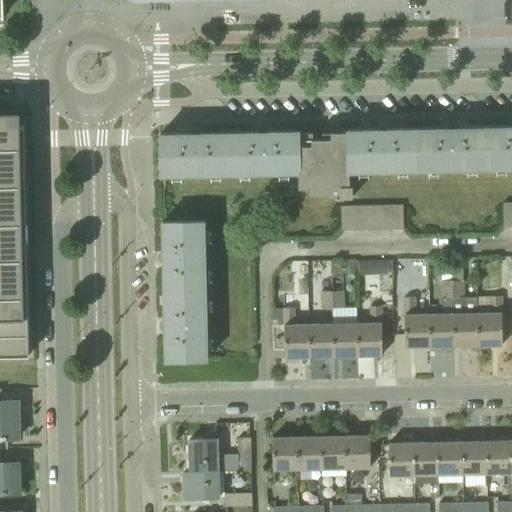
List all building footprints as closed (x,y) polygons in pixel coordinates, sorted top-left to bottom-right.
[(456,126),(451,126),(447,126),(447,128),(416,129),(417,143),(417,171),(486,170),(486,127),(456,128),(456,126)] [(511,126),(486,127),(486,170),(511,169),(511,126)] [(0,356),(29,356),(28,288),(24,127),(0,127),(0,356)] [(417,171),(417,143),(416,129),(387,129),(387,127),(377,128),(377,130),(347,130),(347,139),(347,144),(348,172),(349,172),(417,171)] [(229,133),(230,161),(230,175),(298,173),(299,173),(298,140),(298,131),(268,132),(268,130),(258,130),(258,132),(229,133)] [(200,131),(195,131),(190,131),(190,134),(160,134),(161,176),(230,175),(230,161),(229,133),(200,133),(200,131)] [(348,172),(347,144),(347,139),(298,140),(299,173),(298,173),(299,188),(310,188),(310,194),(332,194),(336,198),(353,197),(352,186),(350,186),(349,172),(348,172)] [(511,227),(511,203),(502,203),(503,228),(511,227)] [(391,205),(378,206),(379,230),(391,230),(391,205)] [(391,205),(391,230),(403,229),(403,205),(391,205)] [(354,230),(353,206),(341,206),(341,231),(354,230)] [(366,206),(353,206),(354,230),(366,230),(366,206)] [(366,230),(379,230),(378,206),(366,206),(366,230)] [(206,291),(205,256),(204,222),(162,222),(163,253),(161,253),(161,263),(163,263),(163,292),(206,291)] [(360,260),(361,270),(389,269),(389,259),(360,260)] [(310,282),(330,282),(330,260),(310,260),(310,282)] [(452,267),(452,281),(454,346),(477,346),(477,313),(477,298),(463,298),(462,266),(452,267)] [(430,347),(454,346),(452,281),(442,281),(442,288),(428,289),(429,314),(430,347)] [(207,360),(206,325),(206,291),(163,292),(164,321),(162,321),(162,331),(164,331),(165,361),(207,360)] [(321,308),(332,308),(332,291),(320,291),(321,308)] [(343,291),(332,291),(332,308),(344,307),(343,291)] [(477,313),(477,346),(502,345),(501,296),(491,296),(491,313),(477,313)] [(430,347),(429,314),(415,315),(415,298),(404,298),(405,347),(430,347)] [(357,324),(357,356),(382,356),(381,306),(370,307),(371,323),(357,324)] [(295,325),(295,308),(284,309),(285,358),(309,357),(309,325),(295,325)] [(309,357),(333,357),(333,324),(309,325),(309,357)] [(357,324),(333,324),(333,357),(357,356),(357,324)] [(0,439),(6,439),(6,438),(19,438),(19,402),(0,401),(0,439)] [(346,469),(345,436),(321,437),(322,469),(346,469)] [(370,436),(345,436),(346,469),(370,468),(370,436)] [(298,470),(297,437),(272,438),(273,470),(298,470)] [(321,437),(297,437),(298,470),(322,469),(321,437)] [(186,474),(219,472),(240,472),(240,471),(253,471),(253,438),(240,439),(240,455),(219,456),(218,440),(191,441),(192,473),(186,473),(186,474)] [(487,474),(486,441),(462,442),(462,474),(487,474)] [(511,473),(510,441),(486,441),(487,474),(511,473)] [(438,475),(437,442),(413,443),(414,475),(438,475)] [(462,474),(462,442),(437,442),(438,475),(462,474)] [(414,475),(413,443),(389,443),(389,476),(414,475)] [(0,493),(20,493),(19,463),(0,463),(0,493)] [(219,472),(186,474),(187,500),(220,499),(219,472)] [(224,507),(254,507),(254,494),(224,495),(224,507)] [(463,503),(463,511),(475,511),(475,502),(463,503)] [(475,502),(475,511),(487,511),(488,502),(475,502)] [(510,511),(510,502),(497,502),(497,511),(510,511)] [(416,504),(416,511),(429,511),(429,503),(416,504)] [(450,511),(463,511),(463,503),(451,503),(450,511)]
